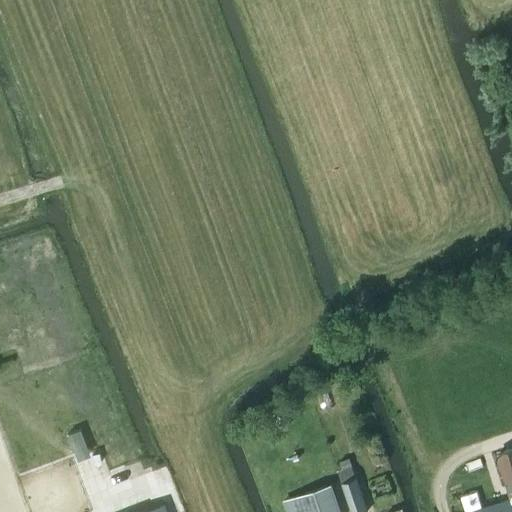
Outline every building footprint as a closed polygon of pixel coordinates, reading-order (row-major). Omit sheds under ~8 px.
[(286,403),(273,408),(278,421),(292,416),(286,403)] [(511,449),(498,453),(498,456),(507,484),(511,482),(511,449)] [(348,458),(338,461),(341,470),(351,466),(348,458)] [(340,482),(350,511),(357,511),(365,509),(354,477),(340,482)] [(341,511),(332,482),(289,497),(294,511),(341,511)] [(511,511),(511,499),(510,500),(470,511),(511,511)] [(166,511),(162,501),(132,511),(166,511)]
